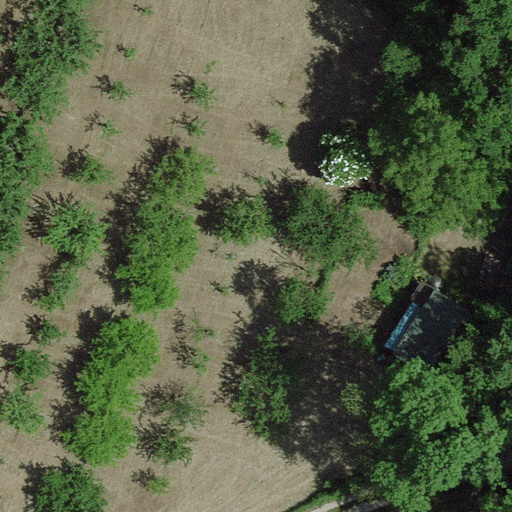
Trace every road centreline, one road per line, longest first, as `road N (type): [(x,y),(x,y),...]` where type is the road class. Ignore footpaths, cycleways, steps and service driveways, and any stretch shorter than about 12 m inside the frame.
road 1 (track): [(511,445),(336,511)]
road 2 (track): [(404,0),(511,102)]
